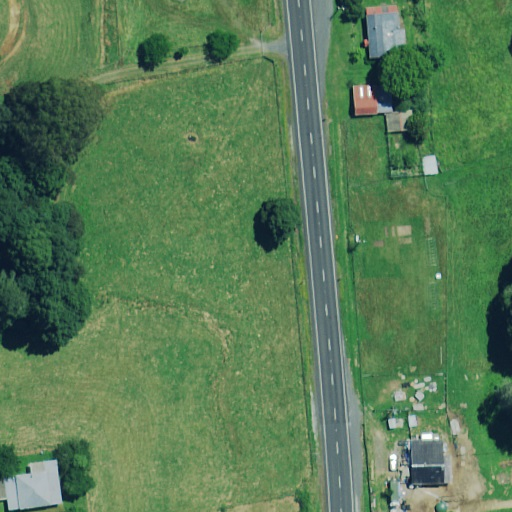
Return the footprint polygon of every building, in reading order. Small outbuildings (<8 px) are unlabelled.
[(375,12),(359,14),(364,58),(380,56),(375,12)] [(382,83),(345,88),(348,117),(385,113),(382,83)] [(413,132),(411,112),(385,114),(386,134),(413,132)] [(435,175),(434,158),(422,159),(424,176),(435,175)] [(440,485),(440,442),(408,442),(408,485),(440,485)] [(8,511),(59,505),(53,462),(27,466),(29,476),(0,479),(0,501),(5,500),(6,511),(8,511)]
